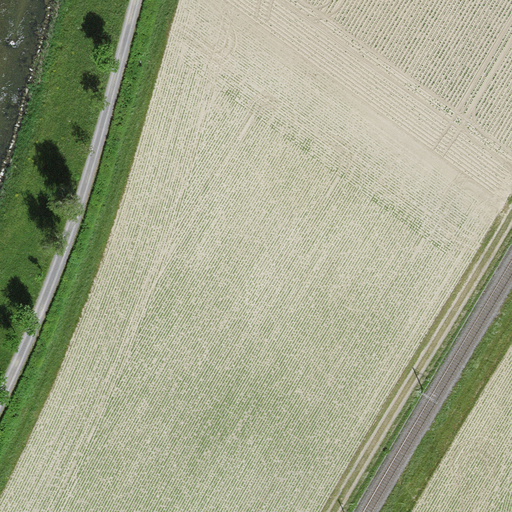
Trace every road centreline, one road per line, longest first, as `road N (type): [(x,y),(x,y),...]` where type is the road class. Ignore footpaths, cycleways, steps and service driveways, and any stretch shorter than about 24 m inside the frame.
road 1 (track): [(0,406),(78,215),(135,0)]
road 2 (track): [(333,511),(511,213)]
